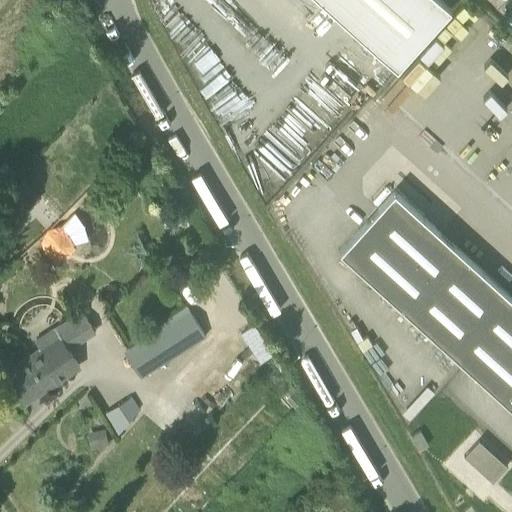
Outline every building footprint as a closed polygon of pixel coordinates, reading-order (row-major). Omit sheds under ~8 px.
[(321,0),(397,68),(450,9),(440,0),(321,0)] [(511,297),(394,190),(339,250),(511,406),(511,297)] [(0,220),(0,241),(17,226),(7,214),(0,220)] [(59,245),(61,254),(85,247),(78,225),(65,229),(62,221),(47,227),(53,247),(59,245)] [(23,400),(78,366),(66,346),(93,329),(83,312),(35,341),(39,349),(5,370),(23,400)] [(125,350),(141,375),(175,354),(159,328),(125,350)] [(116,427),(143,411),(133,394),(106,410),(116,427)] [(411,435),(419,449),(428,444),(420,430),(411,435)] [(507,465),(478,439),(463,455),(492,482),(507,465)]
